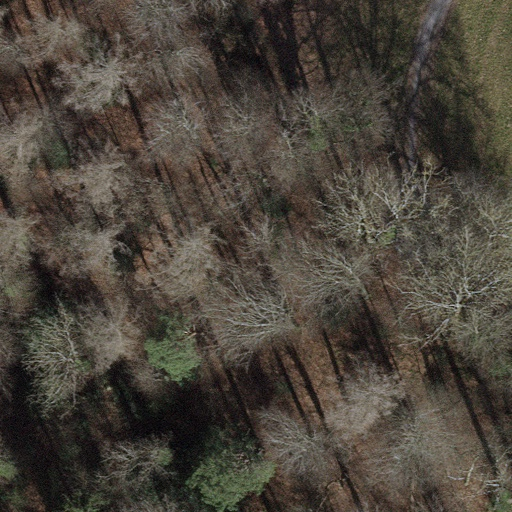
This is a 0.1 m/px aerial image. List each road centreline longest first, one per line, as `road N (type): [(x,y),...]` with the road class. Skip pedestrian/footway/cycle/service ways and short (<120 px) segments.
road 1 (track): [(259,0),(408,190)]
road 2 (track): [(408,190),(413,86),(442,0)]
